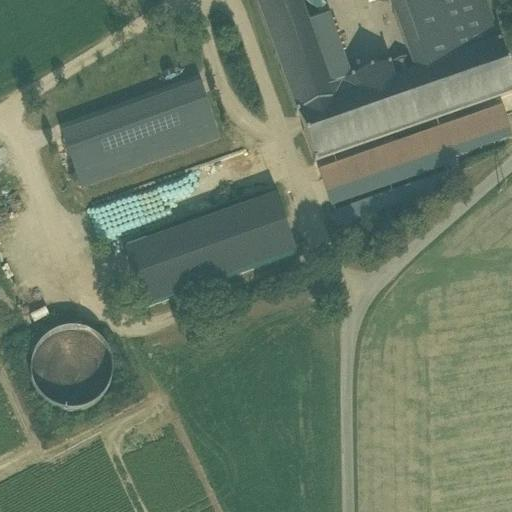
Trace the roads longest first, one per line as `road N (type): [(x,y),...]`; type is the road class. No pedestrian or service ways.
road 1 (residential): [(349,511),(347,345),(361,308),(388,271),(511,156)]
road 2 (track): [(233,0),(361,308)]
road 3 (track): [(0,113),(205,0)]
road 4 (unknown): [(191,8),(212,86),(239,125),(293,144)]
